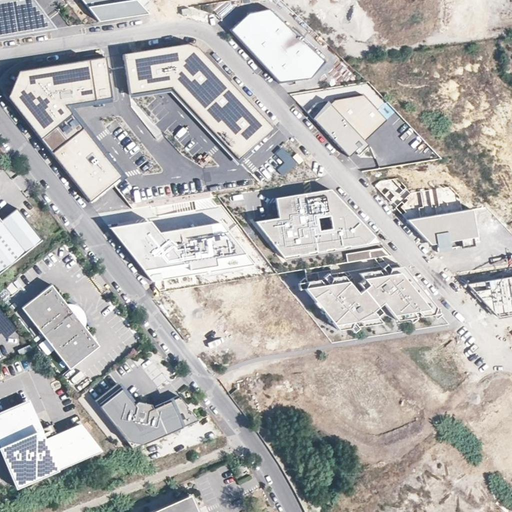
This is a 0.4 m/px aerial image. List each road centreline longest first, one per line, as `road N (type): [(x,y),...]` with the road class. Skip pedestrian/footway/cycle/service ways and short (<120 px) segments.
road 1 (residential): [(0,53),(180,27),(203,31),(486,328)]
road 2 (residential): [(294,511),(265,453),(0,114)]
